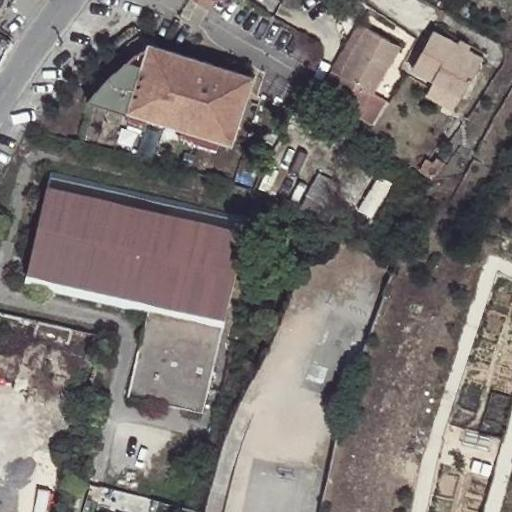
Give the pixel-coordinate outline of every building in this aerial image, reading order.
[(195,0),(211,9),(215,0),(195,0)] [(405,45),(371,25),(343,73),(362,84),(348,107),(378,126),(394,101),(377,91),(405,45)] [(487,60),(438,30),(415,67),(437,81),(464,97),(487,60)] [(103,85),(95,97),(236,140),(258,73),(153,40),(147,61),(136,58),(125,64),(113,74),(103,85)] [(437,81),(429,94),(456,110),(464,97),(437,81)] [(428,164),(424,172),(436,180),(445,164),(438,161),(434,167),(428,164)] [(397,176),(383,168),(360,202),(375,212),(397,176)] [(247,221),(53,175),(27,282),(147,311),(129,396),(202,414),(247,221)]
